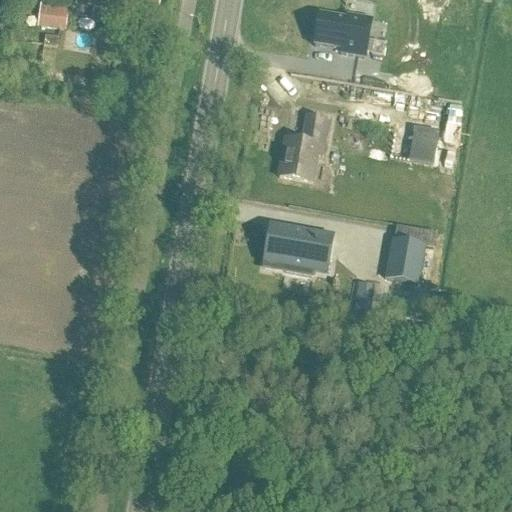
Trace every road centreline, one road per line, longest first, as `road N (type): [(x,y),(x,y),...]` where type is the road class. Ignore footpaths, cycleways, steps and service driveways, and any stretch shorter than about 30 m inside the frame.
road 1 (unclassified): [(188,0),(99,511)]
road 2 (secondary): [(141,511),(230,0)]
